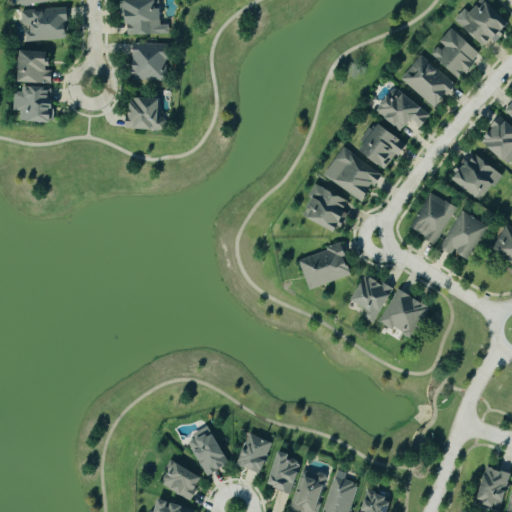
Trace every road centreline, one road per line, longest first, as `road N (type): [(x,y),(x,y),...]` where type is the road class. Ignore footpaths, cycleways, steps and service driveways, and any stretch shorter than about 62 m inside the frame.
road 1 (residential): [(374,238),(511,66)]
road 2 (residential): [(505,350),(470,402),(432,511)]
road 3 (residential): [(501,316),(374,238)]
